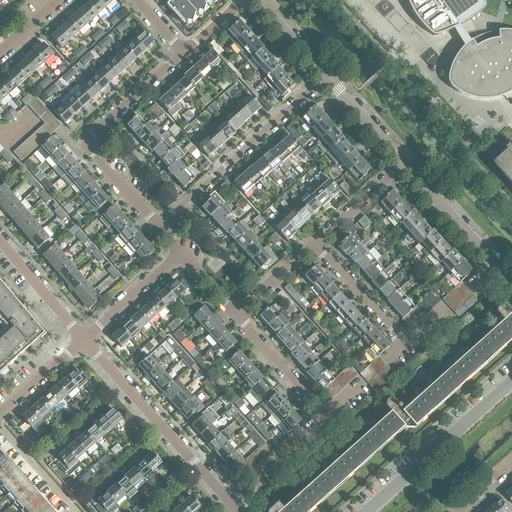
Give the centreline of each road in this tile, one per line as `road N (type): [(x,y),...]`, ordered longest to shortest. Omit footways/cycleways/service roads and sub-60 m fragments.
road 1 (residential): [(159,226),(88,148),(87,136),(185,53)]
road 2 (residential): [(238,511),(84,340)]
road 3 (residential): [(159,226),(324,73)]
road 4 (tertiary): [(364,511),(511,379)]
road 5 (tertiary): [(511,284),(400,163)]
road 6 (residential): [(327,419),(234,313)]
road 7 (residential): [(408,343),(316,240)]
road 8 (residential): [(84,340),(183,253)]
road 9 (residential): [(84,340),(0,240)]
